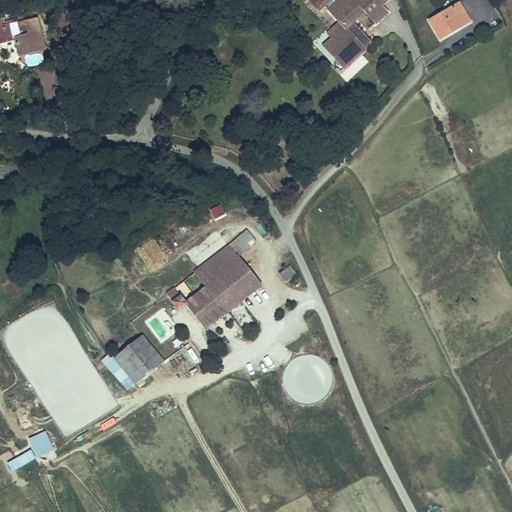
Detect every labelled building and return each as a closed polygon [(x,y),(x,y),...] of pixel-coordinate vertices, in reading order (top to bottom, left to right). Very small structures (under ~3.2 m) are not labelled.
[(337,22),(343,28),(348,39),(355,56),(368,44),(350,22),(363,11),(353,0),(331,0),(324,6),(337,22)] [(353,0),(363,11),(373,23),(384,14),(378,5),(374,1),(373,0),(353,0)] [(429,20),(440,38),(466,22),(455,2),(427,18),(429,20)] [(436,41),(440,38),(429,20),(427,18),(423,20),(436,41)] [(68,19),(65,22),(76,34),(79,31),(68,19)] [(76,34),(65,22),(60,26),(71,39),(76,34)] [(343,28),(337,22),(325,32),(330,37),(334,42),(325,49),(340,68),(355,56),(348,39),(343,28)] [(0,33),(0,47),(14,45),(19,60),(43,53),(34,25),(0,34),(0,33)] [(334,42),(330,37),(321,45),(325,49),(334,42)] [(208,209),(215,220),(227,213),(220,202),(208,209)] [(257,240),(251,231),(236,242),(245,251),(257,240)] [(175,289),(167,295),(179,310),(186,304),(205,330),(262,284),(240,255),(245,251),(236,242),(195,273),(207,288),(186,303),(175,289)] [(197,267),(210,257),(199,243),(186,253),(197,267)] [(288,281),(297,273),(292,266),(282,274),(288,281)] [(166,306),(158,311),(162,317),(170,311),(166,306)] [(113,357),(136,384),(165,361),(143,334),(113,357)] [(93,393),(65,408),(64,407),(53,413),(66,436),(116,410),(109,397),(98,403),(93,393)] [(266,393),(259,397),(266,410),(273,406),(266,393)] [(47,429),(29,437),(38,457),(56,449),(47,429)] [(12,470),(37,459),(32,449),(7,460),(12,470)]
